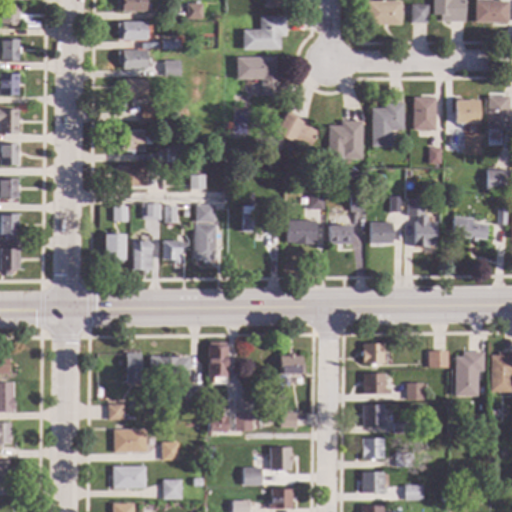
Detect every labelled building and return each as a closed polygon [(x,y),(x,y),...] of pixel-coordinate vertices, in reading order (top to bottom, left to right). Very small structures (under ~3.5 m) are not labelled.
[(143,0),(143,11),(119,11),(119,4),(114,4),(114,0),(143,0)] [(461,0),(461,22),(437,22),(437,15),(429,15),(429,0),(461,0)] [(398,25),(362,25),(362,1),(398,1),(398,25)] [(504,23),(471,23),(471,1),(504,1),(504,23)] [(199,20),(184,20),(184,4),(199,4),(199,20)] [(15,26),(0,26),(0,5),(15,5),(15,26)] [(424,23),(407,23),(407,5),(424,5),(424,23)] [(282,36),(276,36),(276,49),(240,49),(239,30),(257,30),(256,18),(282,17),(282,36)] [(143,40),(119,41),(119,34),(114,34),(114,23),(119,23),(119,22),(143,22),(143,40)] [(15,47),(18,47),(18,54),(15,54),(15,61),(0,61),(0,40),(15,40),(15,47)] [(176,49),(160,49),(160,40),(176,40),(176,49)] [(143,69),(120,70),(119,62),(115,62),(114,51),(143,51),(143,69)] [(272,67),(276,67),(276,96),(258,96),(258,79),(234,79),(233,57),(272,57),(272,67)] [(183,77),(161,77),(161,68),(183,68),(183,77)] [(15,95),(0,95),(0,74),(15,74),(15,95)] [(144,98),(119,98),(119,91),(115,91),(115,80),(119,80),(119,79),(144,79),(144,98)] [(505,129),(484,129),(484,96),(504,96),(506,97),(505,129)] [(432,131),(409,130),(409,98),(432,98),(432,131)] [(475,123),(451,123),(452,101),(475,101),(475,123)] [(399,130),(389,129),(389,147),(368,147),(369,109),(381,109),(381,103),(400,103),(399,130)] [(156,122),(139,122),(138,106),(156,106),(156,122)] [(14,134),(0,134),(0,110),(14,110),(14,134)] [(305,121),(303,125),(314,131),(305,150),(272,133),(282,113),(284,114),(285,111),(305,121)] [(359,160),(338,159),(338,155),(325,154),(325,126),(338,126),(338,121),(359,122),(359,160)] [(140,151),(118,151),(118,144),(114,144),(114,130),(140,130),(140,151)] [(472,134),(478,134),(478,155),(460,154),(460,135),(465,135),(465,132),(472,133),(472,134)] [(14,152),(18,152),(18,158),(14,158),(14,165),(0,165),(0,144),(14,144),(14,152)] [(179,163),(163,163),(163,148),(179,147),(179,163)] [(437,164),(425,164),(426,148),(437,148),(437,164)] [(144,187),(114,187),(114,166),(144,165),(144,187)] [(505,190),(483,190),(483,170),(505,170),(505,190)] [(201,189),(186,190),(186,175),(200,175),(201,189)] [(14,200),(0,200),(0,179),(14,179),(14,200)] [(321,209),(305,209),(305,192),(307,192),(321,192),(321,209)] [(361,212),(346,212),(347,193),(348,193),(361,193),(361,212)] [(398,212),(386,212),(386,197),(398,197),(398,212)] [(422,216),(424,216),(424,222),(433,222),(433,246),(424,246),(424,247),(411,247),(411,222),(414,222),(414,217),(404,217),(404,199),(422,199),(422,216)] [(157,220),(138,220),(138,205),(157,205),(157,220)] [(192,223),(211,223),(212,205),(192,205),(192,223)] [(173,223),(160,224),(160,206),(173,206),(173,223)] [(251,213),(257,213),(257,232),(238,233),(238,213),(239,213),(239,206),(251,206),(251,213)] [(123,221),(110,222),(109,207),(123,207),(123,221)] [(504,225),(494,225),(495,209),(504,209),(504,225)] [(14,236),(10,236),(10,241),(2,241),(2,238),(0,238),(0,214),(14,214),(14,236)] [(277,232),(267,232),(267,216),(277,216),(277,232)] [(469,219),(469,223),(483,225),(481,239),(473,239),(472,242),(465,241),(465,238),(456,237),(457,232),(448,231),(450,217),(469,219)] [(313,244),(309,244),(292,245),(292,243),(283,243),(283,221),(312,220),(313,244)] [(389,243),(367,243),(366,223),(389,223),(389,243)] [(213,260),(190,260),(190,225),(212,225),(213,260)] [(348,244),(325,244),(325,227),(347,227),(348,244)] [(120,259),(100,259),(101,234),(121,234),(120,259)] [(146,244),(149,244),(149,251),(146,251),(146,271),(128,271),(128,241),(146,241),(146,244)] [(177,244),(184,244),(184,251),(177,250),(177,264),(170,264),(170,260),(158,260),(158,241),(177,241),(177,244)] [(14,257),(16,257),(16,263),(14,263),(14,271),(0,271),(0,249),(14,249),(14,257)] [(381,363),(360,364),(360,343),(381,343),(381,363)] [(225,383),(209,383),(209,377),(204,377),(204,345),(225,345),(225,383)] [(291,356),(301,356),(301,375),(277,375),(277,356),(285,355),(285,351),(291,351),(291,356)] [(445,369),(425,369),(425,352),(445,351),(445,369)] [(481,352),(481,372),(474,372),(475,396),(453,396),(452,356),(460,356),(460,352),(481,352)] [(511,378),(508,378),(508,380),(511,380),(511,394),(507,394),(507,392),(488,393),(487,355),(495,355),(495,352),(511,352),(511,378)] [(137,382),(123,382),(122,353),(136,353),(137,382)] [(0,374),(12,374),(11,355),(0,355),(0,374)] [(186,376),(155,377),(154,375),(147,376),(147,357),(186,356),(186,376)] [(382,389),(388,389),(388,394),(360,395),(360,374),(382,373),(382,389)] [(7,395),(8,395),(8,404),(12,404),(12,411),(0,411),(0,383),(7,384),(7,395)] [(421,401),(403,401),(403,383),(421,383),(421,401)] [(199,405),(181,405),(181,385),(199,385),(199,405)] [(120,421),(105,421),(105,405),(120,404),(120,421)] [(381,420),(384,420),(384,425),(359,426),(359,405),(381,405),(381,420)] [(249,432),(231,432),(231,413),(249,413),(249,432)] [(294,427),(278,427),(278,413),(293,413),(294,427)] [(224,432),(215,432),(215,436),(206,436),(206,432),(205,432),(204,414),(224,414),(224,432)] [(407,434),(390,434),(390,422),(407,422),(407,434)] [(143,453),(110,453),(110,430),(143,430),(143,453)] [(381,458),(359,458),(358,438),(381,438),(381,458)] [(175,460),(159,460),(158,443),(175,443),(175,460)] [(213,454),(204,455),(204,447),(212,447),(213,454)] [(287,455),(289,455),(289,462),(287,462),(287,471),(266,471),(266,448),(287,447),(287,455)] [(410,468),(392,468),(392,453),(410,453),(410,468)] [(6,475),(9,475),(8,490),(0,489),(0,461),(6,462),(6,475)] [(143,488),(109,488),(109,466),(142,466),(143,488)] [(258,485),(240,485),(240,468),(258,468),(258,485)] [(383,492),(359,493),(358,473),(383,472),(383,492)] [(199,487),(190,487),(190,478),(199,478),(199,487)] [(179,498),(160,498),(161,479),(180,479),(179,498)] [(421,501),(401,501),(401,485),(421,485),(421,501)] [(289,509),(265,510),(265,505),(267,505),(266,489),(289,489),(289,509)] [(246,511),(229,511),(229,501),(246,501),(246,511)]
